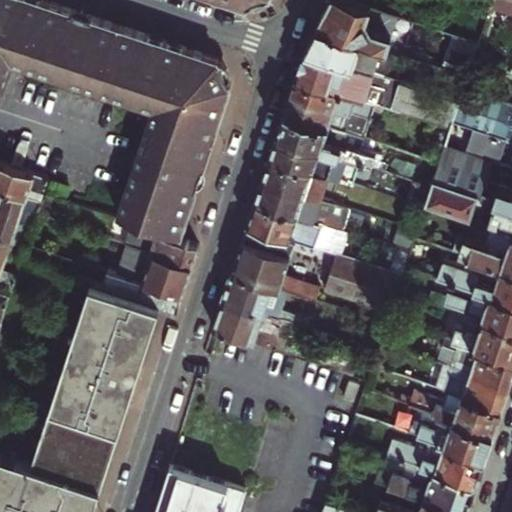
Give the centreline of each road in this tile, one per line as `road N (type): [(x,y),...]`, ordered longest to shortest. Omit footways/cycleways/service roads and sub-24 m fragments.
road 1 (residential): [(278,45),(123,511)]
road 2 (residential): [(278,45),(142,0)]
